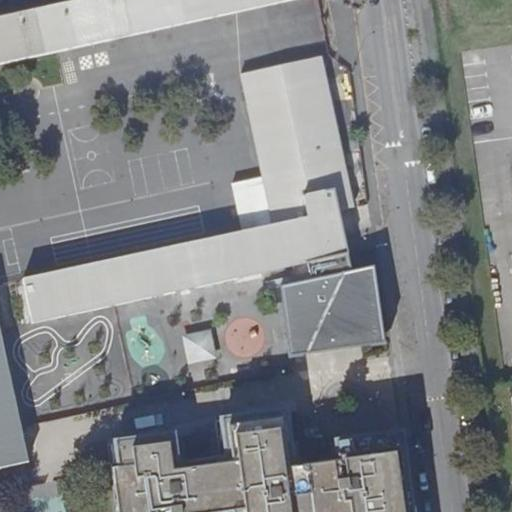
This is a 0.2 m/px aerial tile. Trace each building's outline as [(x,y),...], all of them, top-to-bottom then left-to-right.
[(0,67),(303,0),(94,0),(0,21),(0,67)] [(25,280),(34,324),(290,269),(294,286),(278,290),(292,358),(386,347),(376,270),(368,271),(354,274),(350,257),(350,256),(341,212),(356,209),(323,58),(243,75),(275,227),(25,280)] [(190,363),(220,357),(214,327),(184,333),(190,363)] [(0,470),(30,464),(21,425),(0,331),(0,470)] [(412,511),(404,451),(402,436),(385,439),(347,444),(332,446),(334,458),(335,465),(300,470),(295,471),(287,414),(232,422),(219,424),(221,440),(224,462),(185,468),(182,449),(181,437),(165,439),(119,445),(122,470),(115,471),(115,473),(120,511),(412,511)] [(293,414),(287,414),(295,471),(300,470),(293,414)] [(112,446),(115,471),(122,470),(119,445),(112,446)]
